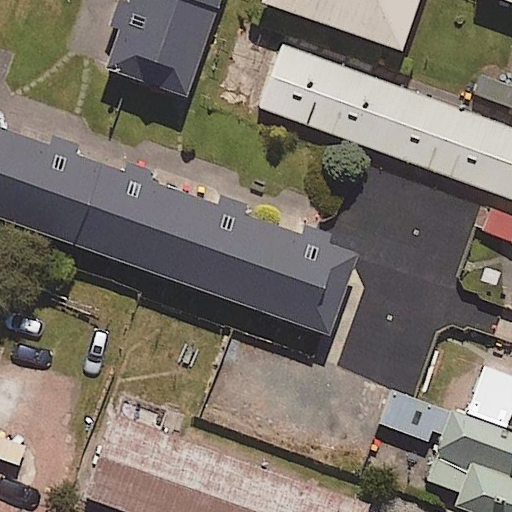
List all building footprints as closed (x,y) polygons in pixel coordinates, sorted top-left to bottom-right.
[(214,0),(121,0),(100,62),(182,91),(214,0)] [(411,0),(271,0),(397,43),(411,0)] [(511,126),(281,43),(259,105),(511,197),(511,126)] [(52,142),(0,122),(0,213),(324,330),(353,251),(161,182),(164,176),(54,137),(52,142)] [(511,213),(489,204),(480,229),(511,240),(511,213)] [(511,511),(511,381),(505,379),(490,419),(450,404),(424,476),(457,488),(452,502),(480,511),(511,511)] [(109,410),(81,489),(127,506),(124,511),(358,511),(368,485),(178,418),(173,433),(109,410)] [(23,443),(0,435),(0,456),(17,462),(23,443)]
